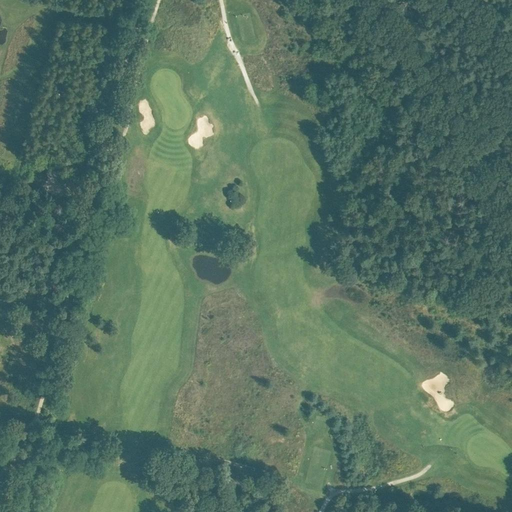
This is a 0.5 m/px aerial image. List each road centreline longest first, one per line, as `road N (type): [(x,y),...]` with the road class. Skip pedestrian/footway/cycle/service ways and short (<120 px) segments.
road 1 (track): [(33,432),(122,58),(145,0)]
road 2 (track): [(33,432),(79,431),(158,446),(331,493)]
road 3 (unclassified): [(321,0),(511,206)]
road 4 (track): [(101,148),(121,139),(158,0)]
road 5 (track): [(429,464),(390,484),(331,493),(320,511)]
